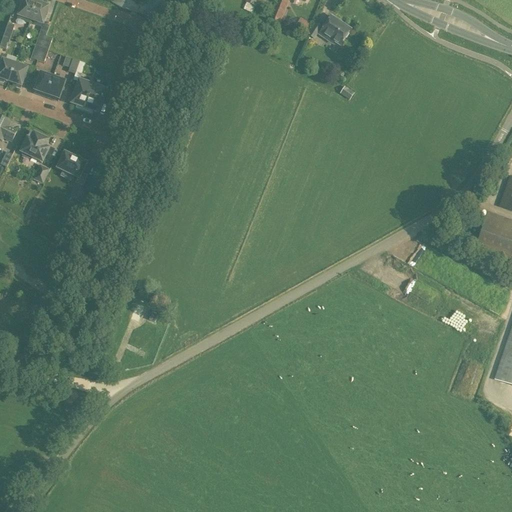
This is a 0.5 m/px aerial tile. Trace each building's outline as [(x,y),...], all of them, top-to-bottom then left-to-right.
[(31,21),(37,3),(28,0),(23,0),(17,19),(30,23),(31,21)] [(154,14),(161,0),(151,0),(146,9),(154,14)] [(278,29),(289,2),(286,1),(286,0),(278,0),(268,25),(278,29)] [(37,3),(31,21),(35,22),(34,25),(42,28),(49,7),(37,3)] [(180,9),(171,3),(165,12),(174,18),(180,9)] [(66,33),(72,16),(62,13),(56,30),(66,33)] [(72,16),(66,33),(76,37),(82,19),(72,16)] [(340,46),(351,30),(331,17),(319,35),(331,43),(332,41),(340,46)] [(86,40),(92,23),(82,19),(76,37),(86,40)] [(305,33),(309,23),(300,19),(296,29),(305,33)] [(92,23),(86,40),(96,43),(101,26),(92,23)] [(314,39),(322,27),(316,23),(307,35),(314,39)] [(4,36),(11,38),(15,26),(8,24),(4,36)] [(42,49),(46,37),(40,35),(35,47),(42,49)] [(0,48),(6,51),(11,38),(4,36),(0,47),(0,48)] [(42,49),(48,52),(53,39),(46,37),(42,49)] [(37,62),(42,49),(35,47),(31,59),(37,62)] [(44,64),(48,52),(42,49),(37,62),(44,64)] [(79,62),(72,60),(68,72),(75,75),(79,62)] [(9,82),(15,65),(3,61),(0,68),(0,82),(4,84),(5,81),(9,82)] [(82,74),(85,64),(80,62),(76,72),(82,74)] [(15,65),(9,82),(14,84),(13,87),(20,89),(27,69),(15,65)] [(106,78),(108,72),(98,69),(96,75),(106,78)] [(46,98),(53,77),(40,72),(32,94),(46,98)] [(66,81),(53,77),(46,98),(59,103),(66,81)] [(84,111),(92,86),(79,81),(72,104),(77,106),(76,108),(84,111)] [(92,86),(84,111),(92,114),(93,111),(98,113),(106,90),(92,86)] [(345,87),(340,94),(349,101),(354,94),(345,87)] [(11,142),(16,131),(8,127),(10,123),(0,118),(0,140),(2,141),(3,138),(11,142)] [(48,141),(34,134),(31,140),(27,139),(21,153),(23,154),(22,156),(29,159),(30,157),(37,160),(37,162),(41,164),(49,149),(45,147),(48,141)] [(82,187),(87,177),(82,175),(88,164),(64,152),(55,169),(62,173),(60,177),(71,182),(73,178),(77,180),(75,183),(82,187)] [(5,154),(0,165),(6,168),(12,156),(6,153),(5,154)] [(50,170),(40,165),(33,180),(43,185),(50,170)] [(511,211),(511,177),(509,177),(499,208),(511,211)] [(83,204),(88,192),(80,189),(76,201),(83,204)] [(508,265),(511,252),(511,220),(487,213),(473,253),(508,265)] [(432,309),(439,297),(386,267),(379,278),(383,280),(385,275),(391,278),(389,282),(395,286),(396,284),(404,289),(402,292),(432,309)] [(138,320),(142,307),(137,305),(132,318),(138,320)] [(158,313),(153,311),(149,321),(155,323),(158,313)] [(511,386),(511,325),(493,380),(511,386)]
